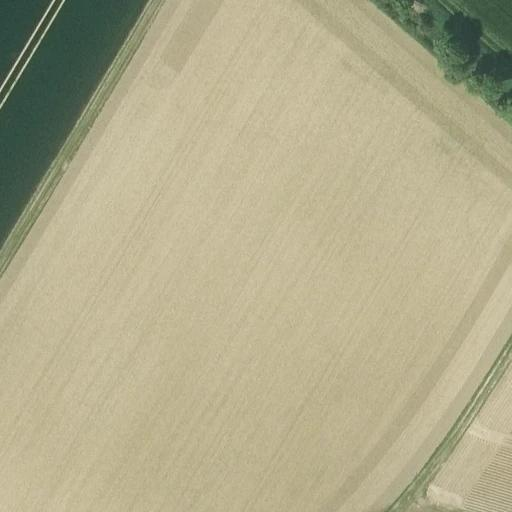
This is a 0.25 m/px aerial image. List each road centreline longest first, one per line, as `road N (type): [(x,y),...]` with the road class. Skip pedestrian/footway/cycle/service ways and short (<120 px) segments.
road 1 (track): [(156,0),(0,263)]
road 2 (track): [(511,347),(394,511)]
